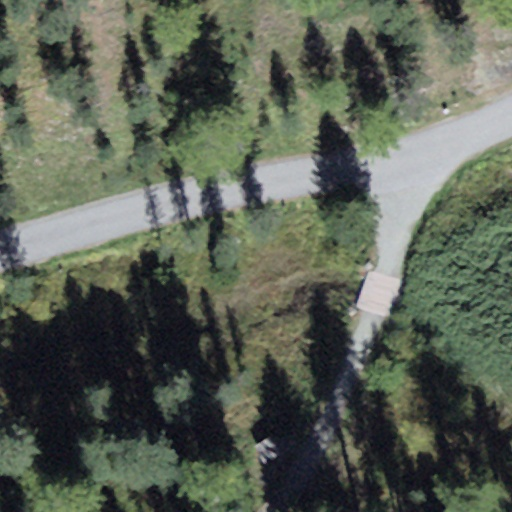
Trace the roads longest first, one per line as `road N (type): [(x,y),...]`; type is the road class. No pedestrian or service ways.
road 1 (track): [(448,139),(0,245)]
road 2 (track): [(448,139),(310,459),(277,511)]
